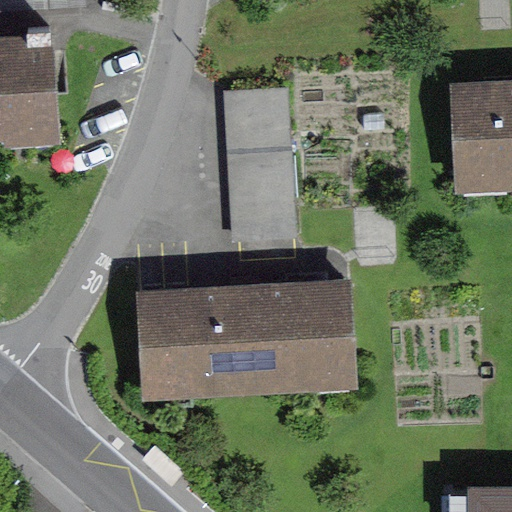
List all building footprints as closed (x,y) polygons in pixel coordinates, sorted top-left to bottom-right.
[(51,34),(0,37),(0,148),(59,144),(51,34)] [(511,76),(452,80),(458,188),(511,185),(511,76)] [(288,90),(224,93),(232,260),(295,257),(288,90)] [(352,278),(141,290),(147,393),(358,381),(352,278)] [(511,511),(511,489),(477,490),(477,511),(511,511)]
